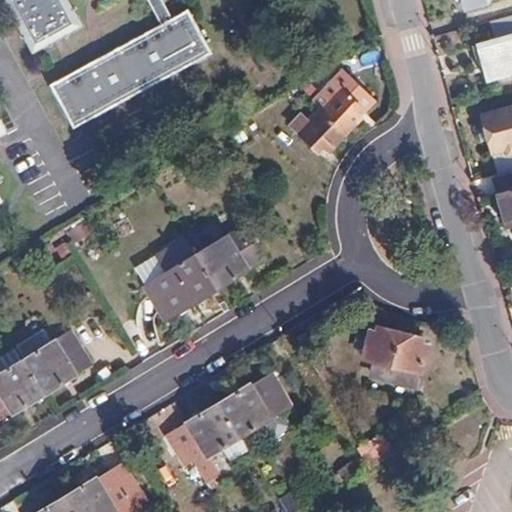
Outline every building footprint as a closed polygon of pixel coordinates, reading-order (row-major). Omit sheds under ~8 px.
[(10,0),(31,36),(79,7),(75,0),(157,0),(159,3),(53,66),(78,110),(214,29),(197,0),(10,0)] [(463,0),(466,9),(489,3),(488,0),(463,0)] [(511,12),(490,19),(496,38),(475,43),(486,80),(511,72),(511,12)] [(333,79),(322,91),(334,102),(315,122),(304,111),(293,122),(321,150),(324,146),(330,151),(362,116),(358,111),(362,106),(333,79)] [(511,105),(481,114),(497,173),(511,168),(511,105)] [(279,125),(268,133),(286,155),(296,147),(279,125)] [(511,173),(494,178),(498,193),(511,189),(511,173)] [(511,189),(498,193),(507,226),(511,224),(511,189)] [(77,243),(93,232),(84,219),(68,230),(77,243)] [(245,246),(259,238),(250,220),(235,228),(245,246)] [(165,273),(138,290),(157,323),(245,270),(225,237),(195,255),(184,237),(154,255),(165,273)] [(421,339),(378,328),(377,334),(369,333),(358,377),(373,381),(377,368),(405,374),(402,388),(417,390),(427,347),(421,345),(421,339)] [(70,330),(0,373),(0,419),(90,364),(70,330)] [(288,409),(297,403),(276,368),(167,436),(185,465),(207,453),(209,457),(280,414),(289,429),(297,424),(288,409)] [(384,433),(364,444),(374,462),(394,450),(384,433)] [(117,511),(125,507),(108,480),(101,485),(97,478),(40,511),(117,511)]
